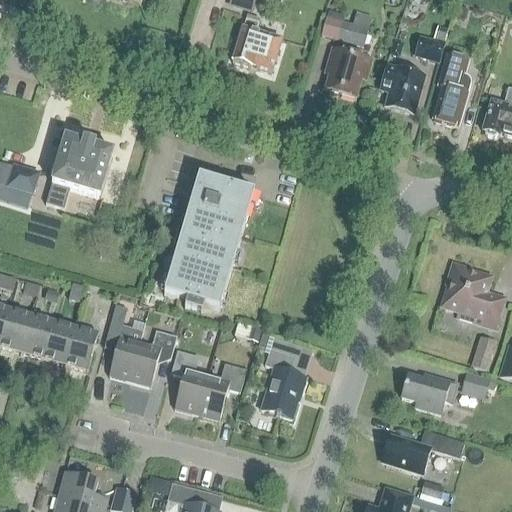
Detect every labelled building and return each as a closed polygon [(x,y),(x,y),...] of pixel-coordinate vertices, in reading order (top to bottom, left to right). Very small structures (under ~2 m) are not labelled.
[(230,0),(228,9),(251,16),(255,0),(230,0)] [(344,18),(329,14),(322,38),(363,50),(368,32),(342,25),(344,18)] [(242,31),(240,30),(231,65),(251,71),(252,68),(273,74),(281,43),(255,36),(259,22),(245,18),(242,31)] [(418,41),(413,60),(436,67),(442,48),(418,41)] [(389,58),(398,61),(403,47),(393,44),(389,58)] [(325,77),(329,79),(324,94),(355,103),(360,83),(365,84),(372,62),(333,50),(325,77)] [(441,86),(430,124),(458,133),(468,99),(466,99),(470,87),(470,83),(468,81),(465,79),(459,78),(463,65),(445,59),(437,85),(441,86)] [(379,94),(388,97),(384,111),(412,119),(423,80),(386,70),(379,94)] [(484,135),(485,138),(494,140),(496,138),(499,139),(499,137),(511,140),(511,94),(507,93),(503,108),(489,104),(481,134),(484,135)] [(81,148),(62,142),(43,207),(62,213),(68,192),(99,201),(112,157),(92,151),(93,148),(82,145),(81,148)] [(0,145),(0,164),(9,167),(15,150),(0,145)] [(11,171),(5,191),(10,192),(32,198),(37,178),(38,176),(12,169),(11,171)] [(184,209),(186,210),(162,298),(184,304),(182,312),(201,318),(203,310),(219,314),(252,197),(195,181),(193,188),(190,187),(184,209)] [(495,333),(504,303),(489,299),(488,302),(483,301),(488,285),(486,281),(468,276),(469,273),(452,268),(446,289),(449,289),(442,310),(459,315),(457,321),(495,333)] [(15,282),(0,277),(0,291),(12,294),(15,282)] [(22,295),(36,299),(39,289),(25,285),(22,295)] [(72,287),(68,303),(80,306),(84,290),(72,287)] [(59,296),(47,292),(44,303),(56,307),(59,296)] [(90,294),(87,304),(95,307),(98,296),(90,294)] [(0,346),(9,314),(0,311),(0,346)] [(0,351),(21,357),(31,320),(9,314),(0,346),(0,351)] [(31,320),(21,357),(43,363),(53,326),(31,320)] [(129,387),(135,369),(140,347),(141,347),(146,328),(134,325),(132,333),(123,330),(109,381),(129,387)] [(65,369),(75,332),(53,326),(43,363),(65,369)] [(262,330),(248,326),(244,343),(258,346),(262,330)] [(75,332),(65,369),(88,375),(98,338),(75,332)] [(140,347),(135,369),(129,387),(151,393),(160,362),(171,365),(178,342),(157,336),(153,351),(141,347),(140,347)] [(265,353),(269,341),(261,339),(257,350),(265,353)] [(511,351),(507,350),(497,382),(511,387),(511,351)] [(174,412),(196,418),(207,379),(195,375),(199,361),(177,354),(171,377),(183,381),(174,412)] [(269,354),(264,369),(274,372),(261,414),(289,423),(294,406),(297,407),(305,383),(287,377),(292,361),(269,354)] [(486,375),(490,364),(473,359),(470,370),(486,375)] [(246,373),(231,369),(224,367),(219,383),(207,379),(196,418),(219,425),(228,394),(239,397),(246,373)] [(489,383),(466,377),(460,396),(484,403),(489,383)] [(422,383),(407,379),(401,402),(416,406),(414,411),(440,418),(443,405),(451,408),(457,388),(424,378),(422,383)] [(459,463),(463,447),(423,435),(419,450),(389,440),(381,466),(422,478),(430,454),(459,463)] [(63,477),(56,501),(98,511),(104,511),(108,502),(93,498),(97,486),(63,477)] [(149,482),(146,494),(168,500),(164,511),(197,511),(194,511),(198,496),(171,489),(172,486),(149,480),(149,482)] [(424,484),(420,497),(439,503),(443,491),(424,484)] [(131,511),(136,497),(116,492),(110,511),(131,511)] [(379,511),(375,511),(367,509),(366,511),(408,511),(412,501),(384,492),(380,507),(381,508),(379,511)] [(98,511),(56,501),(53,511),(98,511)]
